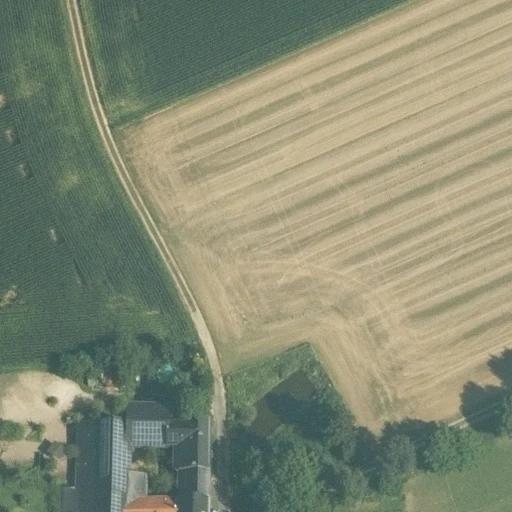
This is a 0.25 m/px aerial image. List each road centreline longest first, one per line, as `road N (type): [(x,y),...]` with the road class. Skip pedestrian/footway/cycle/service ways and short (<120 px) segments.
road 1 (track): [(196,315),(89,105),(69,0)]
road 2 (track): [(511,403),(267,511)]
road 3 (residential): [(221,511),(217,393),(196,315)]
